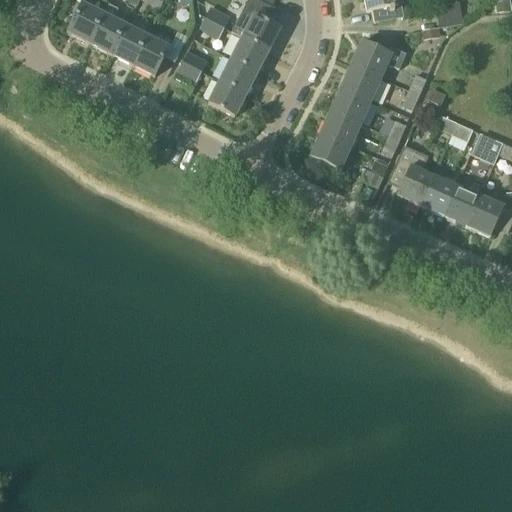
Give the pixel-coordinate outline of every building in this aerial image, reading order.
[(248,0),(231,35),(241,40),(269,55),(280,32),(270,27),(277,12),(253,0),(248,0)] [(364,0),(367,15),(373,14),(375,26),(404,21),(402,8),(398,9),(396,0),(364,0)] [(511,13),(509,0),(494,0),(496,15),(511,13)] [(436,20),(461,16),(459,5),(435,9),(436,20)] [(88,46),(103,17),(81,6),(66,35),(88,46)] [(204,21),(224,31),(230,21),(210,10),(204,21)] [(461,16),(436,20),(438,31),(462,27),(461,16)] [(110,57),(125,29),(103,17),(88,46),(110,57)] [(224,31),(204,21),(199,31),(219,41),(224,31)] [(133,68),(147,40),(125,29),(110,57),(133,68)] [(422,34),(423,42),(440,39),(438,31),(422,34)] [(169,51),(147,40),(133,68),(155,80),(164,61),(173,65),(184,45),(174,41),(169,51)] [(258,77),(269,55),(241,40),(230,62),(258,77)] [(406,57),(391,50),(388,56),(362,44),(351,68),(380,81),(386,67),(399,73),(406,57)] [(181,66),(201,76),(206,65),(187,55),(181,66)] [(246,99),(258,77),(230,62),(218,84),(246,99)] [(176,75),(196,85),(201,76),(181,66),(176,75)] [(370,104),(380,81),(351,68),(341,91),(370,104)] [(408,93),(419,98),(426,83),(415,77),(408,93)] [(175,78),(170,88),(190,99),(195,88),(175,78)] [(235,121),(246,99),(218,84),(207,106),(235,121)] [(360,127),(370,104),(341,91),(331,114),(360,127)] [(419,98),(408,93),(401,110),(412,115),(419,98)] [(445,98),(432,93),(427,104),(440,109),(445,98)] [(350,150),(360,127),(331,114),(321,137),(350,150)] [(452,138),(457,127),(440,119),(435,130),(452,138)] [(388,139),(399,145),(406,129),(394,124),(388,139)] [(457,127),(452,138),(467,145),(472,134),(457,127)] [(339,174),(350,150),(321,137),(310,161),(339,174)] [(399,145),(388,139),(380,156),(392,161),(399,145)] [(498,158),(503,147),(486,141),(482,151),(498,158)] [(511,151),(503,147),(498,158),(511,163),(511,151)] [(420,209),(427,193),(433,180),(421,175),(428,160),(403,149),(387,186),(400,192),(397,199),(420,209)] [(378,191),(383,180),(367,173),(362,184),(378,191)] [(443,219),(455,193),(456,190),(433,180),(427,193),(420,209),(443,219)] [(466,230),(479,200),(456,190),(455,193),(443,219),(466,230)] [(479,200),(466,230),(490,240),(503,211),(479,200)]
